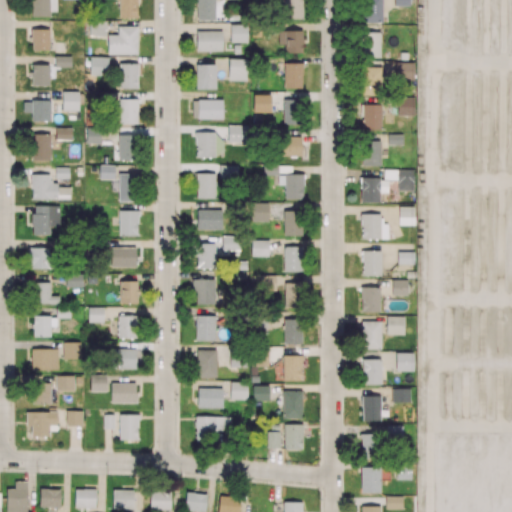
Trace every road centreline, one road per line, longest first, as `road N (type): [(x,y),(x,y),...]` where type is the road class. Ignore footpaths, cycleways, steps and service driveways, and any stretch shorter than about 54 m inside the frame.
road 1 (residential): [(334,0),(333,511)]
road 2 (residential): [(168,0),(168,464)]
road 3 (residential): [(3,0),(3,459)]
road 4 (residential): [(334,477),(0,458)]
